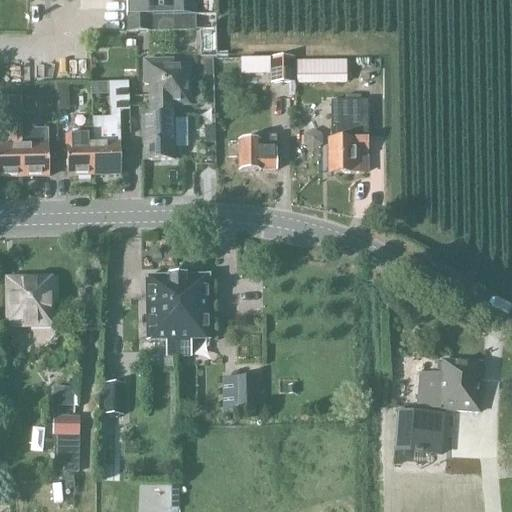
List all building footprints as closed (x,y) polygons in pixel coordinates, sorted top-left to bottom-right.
[(127,0),(127,15),(117,15),(118,34),(128,33),(128,34),(196,32),(195,0),(127,0)] [(299,49),(299,74),(351,73),(351,49),(299,49)] [(294,60),(272,60),(242,60),(243,75),(273,75),(274,84),(294,84),(294,60)] [(151,108),(175,108),(191,107),(190,79),(188,79),(188,68),(175,68),(175,63),(145,64),(145,86),(150,86),(151,108)] [(129,84),(114,84),(116,109),(130,108),(129,84)] [(332,140),(328,140),(329,175),(364,175),(364,158),(367,158),(366,103),(331,104),(332,140)] [(45,106),(45,126),(57,127),(60,127),(59,115),(58,106),(56,106),(45,106)] [(175,108),(151,108),(151,120),(143,120),(144,162),(176,161),(175,108)] [(178,108),(179,138),(192,138),(191,108),(178,108)] [(74,113),(59,115),(60,127),(71,126),(75,125),(74,113)] [(35,116),(22,116),(22,131),(23,178),(50,178),(49,148),(49,130),(35,130),(35,116)] [(321,118),(305,123),(311,140),(327,135),(321,118)] [(120,120),(93,120),(93,129),(95,177),(121,176),(120,146),(120,139),(120,120)] [(258,124),(228,124),(228,155),(240,155),(240,173),(261,173),(261,172),(278,172),(277,137),(258,137),(258,124)] [(208,129),(208,144),(217,144),(216,128),(208,129)] [(84,137),(67,138),(68,177),(95,177),(93,129),(84,130),(84,137)] [(13,149),(0,149),(0,179),(23,178),(22,131),(13,131),(13,149)] [(168,278),(146,278),(147,343),(167,343),(167,359),(179,358),(178,274),(170,274),(168,278)] [(178,274),(179,358),(191,358),(191,342),(211,342),(210,277),(188,278),(186,274),(178,274)] [(52,298),(57,298),(57,280),(8,281),(8,326),(23,326),(23,328),(53,328),(52,298)] [(77,397),(78,359),(57,358),(56,397),(77,397)] [(421,374),(418,410),(480,414),(482,382),(480,382),(481,365),(443,362),(442,375),(421,374)] [(259,380),(239,380),(240,413),(259,414),(259,380)] [(125,386),(106,386),(105,416),(124,416),(125,386)] [(445,416),(397,412),(394,452),(442,456),(445,416)] [(81,420),(55,420),(55,439),(80,439),(81,420)] [(484,511),(484,467),(440,467),(440,511),(484,511)]
